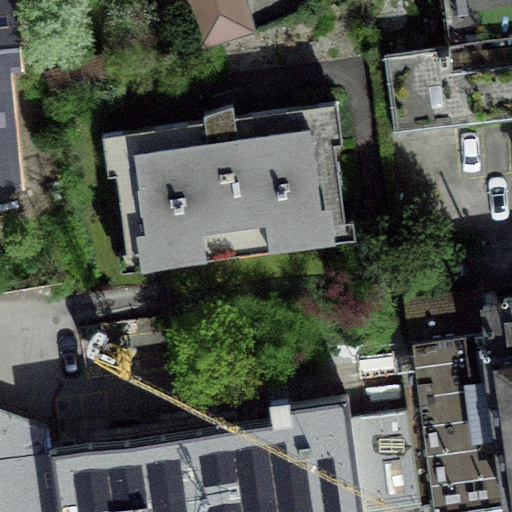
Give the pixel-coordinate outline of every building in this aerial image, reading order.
[(0,0),(0,205),(35,203),(24,79),(35,78),(27,0),(0,0)] [(249,0),(190,0),(205,55),(260,41),(249,0)] [(511,33),(388,49),(394,136),(511,122),(511,33)] [(345,101),(119,130),(137,266),(362,237),(345,101)] [(403,338),(412,405),(426,502),(427,511),(511,500),(511,293),(470,299),(474,328),(403,338)] [(384,511),(426,502),(412,405),(364,416),(362,400),(304,408),(302,400),(286,402),(289,422),(0,461),(0,493),(2,511),(384,511)]
